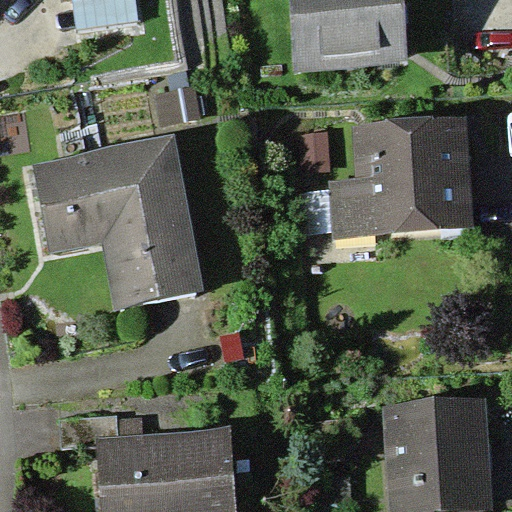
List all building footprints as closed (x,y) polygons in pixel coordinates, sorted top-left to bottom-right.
[(137,21),(134,0),(75,0),(73,0),(77,29),(137,21)] [(410,63),(405,0),(290,0),(296,71),(410,63)] [(195,86),(155,95),(162,126),(202,117),(195,86)] [(465,115),(351,123),(355,178),(329,180),(333,238),(473,228),(465,115)] [(329,132),(291,134),(294,174),(331,172),(329,132)] [(176,135),(29,163),(46,256),(101,246),(113,309),(205,291),(176,135)] [(493,511),(486,398),(383,405),(389,511),(493,511)] [(61,418),(62,449),(94,448),(93,439),(118,436),(117,418),(117,415),(61,418)] [(142,417),(117,418),(118,436),(142,434),(142,417)] [(118,436),(93,439),(94,448),(99,511),(237,511),(230,427),(142,434),(118,436)]
